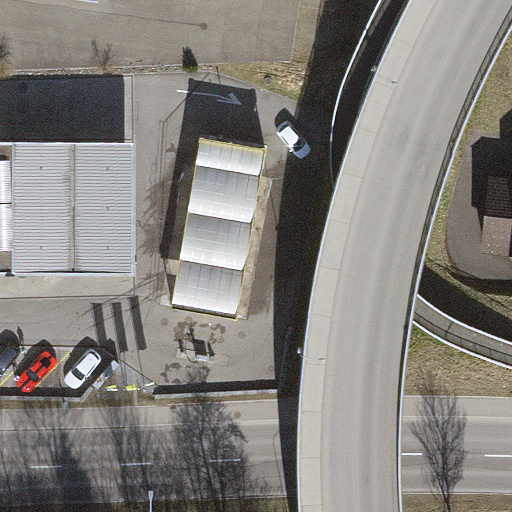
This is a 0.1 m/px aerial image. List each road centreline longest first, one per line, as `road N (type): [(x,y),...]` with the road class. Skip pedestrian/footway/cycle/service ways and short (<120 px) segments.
road 1 (residential): [(479,0),(431,97),(386,228),(362,363),(360,511)]
road 2 (primary): [(511,457),(0,469)]
